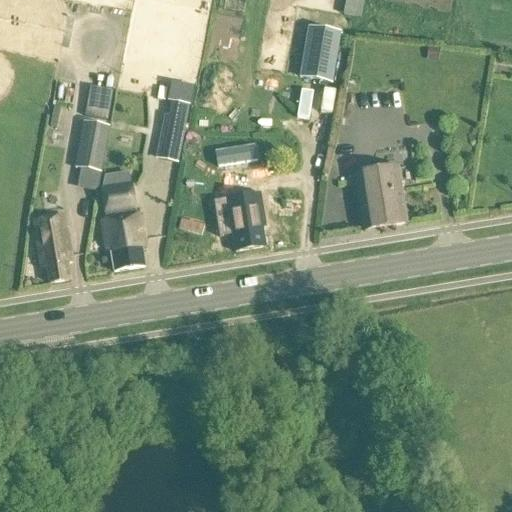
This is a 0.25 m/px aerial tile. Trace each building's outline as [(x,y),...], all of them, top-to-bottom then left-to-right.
[(317,102),(330,105),(343,36),(307,29),(297,80),(321,85),(317,102)] [(428,49),(426,62),(438,64),(440,51),(428,49)] [(90,89),(84,119),(107,123),(113,94),(90,89)] [(165,102),(155,161),(178,166),(189,108),(165,102)] [(53,109),(49,128),(57,130),(61,111),(53,109)] [(77,191),(97,195),(109,130),(82,125),(74,171),(80,172),(77,191)] [(217,170),(257,163),(254,148),(215,154),(217,170)] [(364,233),(406,227),(398,171),(355,178),(364,233)] [(260,227),(265,226),(260,197),(222,203),(227,236),(231,236),(234,254),(264,249),(260,227)] [(139,244),(144,243),(140,217),(123,220),(120,204),(97,208),(105,254),(111,253),(114,275),(143,270),(139,244)] [(73,265),(64,219),(33,224),(42,270),(46,270),(49,287),(69,283),(66,266),(73,265)]
